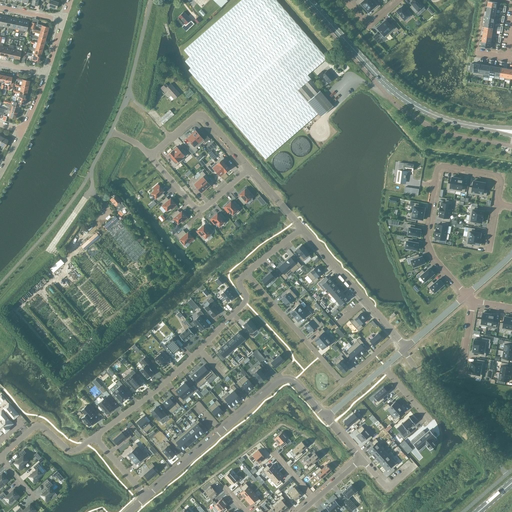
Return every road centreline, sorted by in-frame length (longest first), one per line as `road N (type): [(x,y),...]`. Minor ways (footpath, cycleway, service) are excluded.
road 1 (residential): [(326,417),(296,384),(280,381),(146,497)]
road 2 (residential): [(246,272),(239,281),(243,304),(165,382),(94,437)]
road 3 (residential): [(465,296),(427,243),(437,168),(497,175),(497,203)]
road 4 (tertiary): [(481,127),(398,94),(308,0)]
road 5 (residential): [(246,272),(339,380),(395,336)]
road 6 (residential): [(395,336),(302,228)]
road 7 (residential): [(250,168),(199,210),(149,155)]
road 8 (residential): [(149,155),(201,115),(250,168)]
road 9 (unclassified): [(151,0),(110,131)]
road 10 (residential): [(94,437),(70,451),(34,426),(0,458)]
